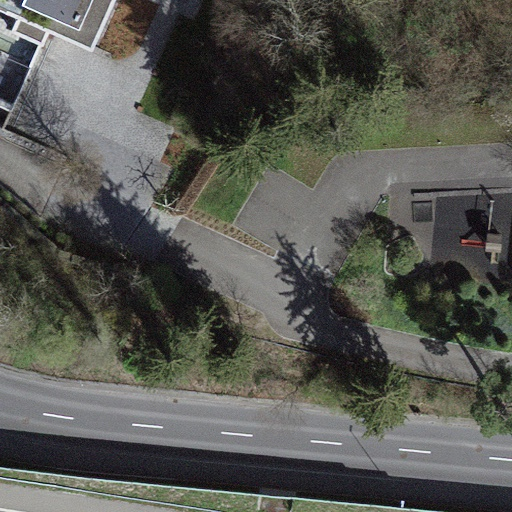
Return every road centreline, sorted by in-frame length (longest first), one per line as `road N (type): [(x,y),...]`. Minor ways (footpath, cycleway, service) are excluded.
road 1 (residential): [(511,373),(321,331),(287,305),(369,171),(511,161)]
road 2 (residential): [(0,404),(38,416),(511,461)]
